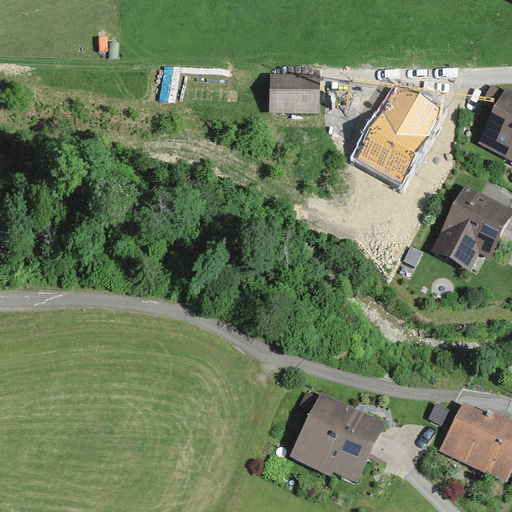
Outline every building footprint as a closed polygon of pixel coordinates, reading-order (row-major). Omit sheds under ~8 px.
[(318,85),(270,85),(270,117),(318,117),(318,85)] [(511,157),(511,98),(493,89),(482,109),(499,118),(485,144),(511,157)] [(511,224),(511,212),(465,191),(437,254),(473,270),(480,254),(495,261),(511,224)] [(385,431),(322,403),(294,467),(333,484),(337,476),(361,486),(385,431)] [(492,423),(461,409),(438,458),(489,482),(496,467),(511,475),(511,423),(496,416),(492,423)]
